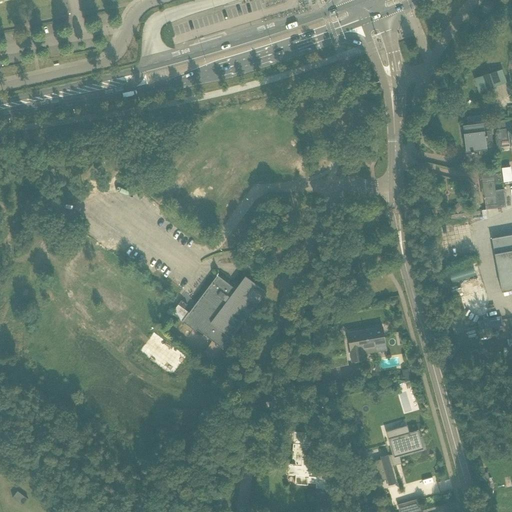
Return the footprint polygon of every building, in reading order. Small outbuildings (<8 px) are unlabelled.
[(493,87),(507,83),(502,70),(488,74),(488,73),(473,79),(479,94),(494,88),(493,87)] [(497,134),(497,141),(498,140),(499,147),(511,145),(511,128),(510,128),(510,122),(498,123),(499,134),(497,134)] [(493,146),(491,130),(485,131),(483,123),(463,125),(466,152),(476,151),(487,149),(486,147),(493,146)] [(510,168),(502,169),(503,183),(511,182),(510,168)] [(495,190),(494,182),(502,181),(500,169),(480,171),(481,179),(482,179),(486,210),(506,207),(504,189),(495,190)] [(457,203),(453,207),(457,213),(462,209),(457,203)] [(511,234),(491,239),(501,292),(511,289),(511,234)] [(476,263),(451,266),(452,279),(477,276),(476,263)] [(223,349),(266,292),(245,276),(235,289),(217,275),(189,313),(184,309),(187,305),(181,300),(171,313),(196,331),(197,330),(223,349)] [(385,344),(382,328),(348,334),(352,361),(363,359),(361,348),(385,344)] [(175,374),(187,357),(153,334),(142,351),(175,374)] [(200,371),(191,364),(179,379),(188,386),(200,371)] [(388,455),(391,464),(400,461),(398,455),(403,454),(403,455),(414,452),(414,451),(423,448),(418,430),(409,433),(407,427),(396,430),(398,436),(389,438),(391,448),(393,453),(393,454),(388,455)] [(317,472),(309,471),(311,445),(310,445),(310,442),(318,443),(319,434),(288,431),(287,440),(294,441),(294,444),(293,443),(292,451),(294,452),(293,463),(292,463),(292,464),(287,464),(286,474),(295,475),(295,483),(308,485),(308,476),(316,477),(316,488),(328,489),(330,470),(317,469),(317,472)] [(388,455),(388,454),(380,457),(381,459),(371,462),(380,481),(386,479),(387,481),(395,479),(391,464),(388,455)] [(335,464),(333,475),(347,476),(348,466),(335,464)] [(18,491),(12,498),(23,506),(28,499),(18,491)]
